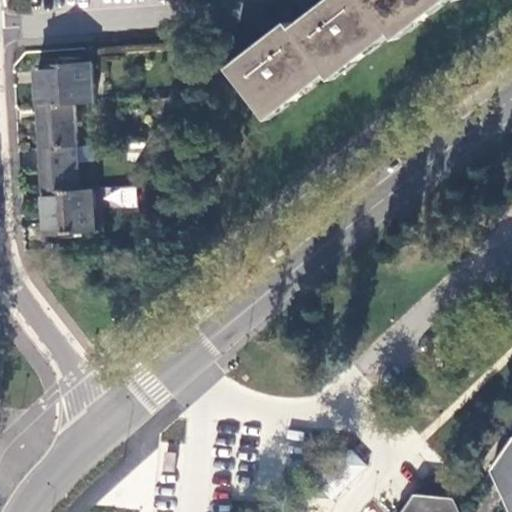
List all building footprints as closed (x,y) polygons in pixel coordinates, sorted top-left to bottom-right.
[(450,0),(334,0),(301,27),(296,21),(237,67),(278,116),(335,72),(339,76),(397,31),(402,38),(450,0)] [(40,66),(42,107),(79,105),(95,104),(93,62),(83,63),(82,56),(60,58),(61,65),(40,66)] [(168,114),(179,100),(155,101),(155,115),(168,114)] [(42,107),(45,150),(82,148),(79,105),(42,107)] [(45,150),(47,192),(84,190),(82,148),(45,150)] [(130,200),(139,199),(138,187),(129,188),(130,200)] [(84,190),(47,192),(50,233),(57,233),(58,239),(79,238),(79,232),(99,231),(97,189),(84,190)] [(511,511),(511,435),(500,435),(479,465),(485,480),(474,497),(419,492),(403,511),(511,511)]
